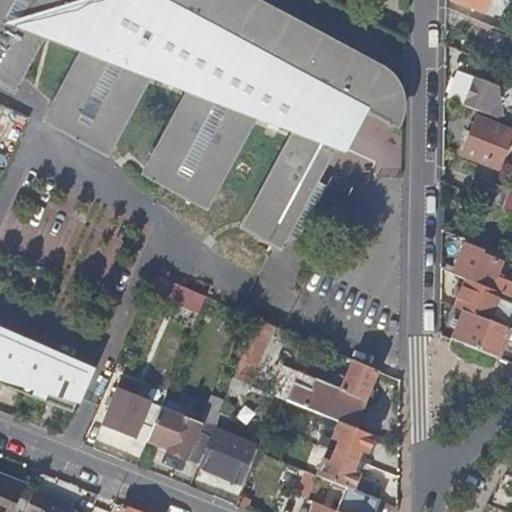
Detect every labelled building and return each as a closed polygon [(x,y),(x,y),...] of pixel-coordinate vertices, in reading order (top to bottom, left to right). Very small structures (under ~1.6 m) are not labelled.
[(45,48),(55,27),(0,0),(0,92),(19,101),(45,48)] [(0,0),(55,27),(64,7),(49,0),(0,0)] [(118,29),(324,133),(324,132),(338,102),(384,125),(389,118),(392,110),(393,97),(391,89),(387,80),(380,72),(376,69),(366,63),(358,61),(242,0),(113,0),(128,8),(118,29)] [(482,13),(487,0),(452,0),(452,1),(482,13)] [(118,29),(100,20),(92,37),(110,46),(106,52),(89,43),(52,117),(120,151),(154,84),(187,95),(152,167),(221,200),(259,121),(294,130),(253,216),(286,231),(330,139),(323,135),(324,133),(118,29)] [(511,127),(511,104),(511,105),(510,97),(498,99),(496,91),(484,93),(483,85),(469,86),(475,113),(480,115),(511,127)] [(510,136),(511,132),(511,127),(480,115),(477,122),(510,136)] [(497,169),(510,136),(477,122),(463,156),(497,169)] [(58,134),(44,163),(78,180),(92,151),(58,134)] [(482,181),(475,199),(503,210),(510,193),(482,181)] [(466,283),(511,301),(511,282),(496,276),(500,267),(480,258),(481,255),(464,247),(452,277),(466,283)] [(157,277),(152,288),(201,310),(206,298),(157,277)] [(462,313),(489,323),(508,331),(511,320),(511,301),(466,283),(456,311),(462,313)] [(477,351),(489,323),(462,313),(450,341),(477,351)] [(275,328),(258,321),(234,380),(251,387),(275,328)] [(508,331),(489,323),(477,351),(498,359),(510,331),(508,331)] [(0,385),(73,416),(93,372),(0,330),(0,385)] [(354,430),(379,374),(353,362),(340,392),(299,374),(287,402),(339,424),(354,430)] [(292,387),(297,370),(283,366),(278,383),(292,387)] [(133,446),(144,451),(149,439),(161,410),(161,409),(135,399),(139,388),(123,381),(117,394),(112,391),(109,398),(115,401),(104,427),(135,440),(133,446)] [(168,453),(199,466),(224,404),(211,398),(198,426),(187,422),(161,410),(149,439),(170,448),(168,453)] [(367,456),(373,439),(354,430),(339,424),(333,441),(340,444),(335,455),(356,463),(360,453),(367,456)] [(247,464),(210,450),(202,469),(238,484),(247,464)] [(352,473),(356,463),(335,455),(331,465),(325,462),(318,478),(347,490),(352,492),(352,491),(378,502),(380,488),(357,479),(358,476),(352,473)] [(0,511),(24,511),(28,503),(17,498),(19,490),(0,482),(0,511)] [(74,511),(68,509),(48,500),(50,496),(34,488),(25,511),(74,511)] [(376,511),(380,503),(352,492),(347,490),(338,511),(376,511)] [(48,500),(68,509),(70,505),(50,496),(48,500)]
